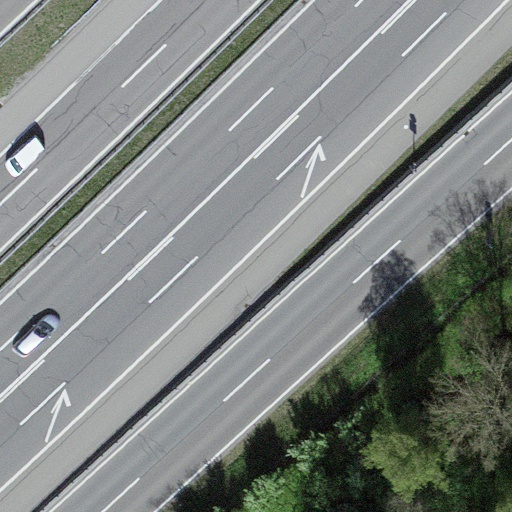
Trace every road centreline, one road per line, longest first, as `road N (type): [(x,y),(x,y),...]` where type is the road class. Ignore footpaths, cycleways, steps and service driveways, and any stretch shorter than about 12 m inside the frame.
road 1 (motorway): [(0,396),(409,0)]
road 2 (motorway): [(102,511),(511,140)]
road 3 (motorway): [(210,0),(0,203)]
